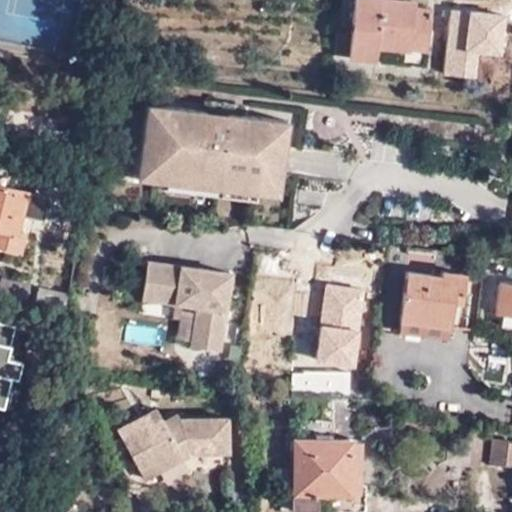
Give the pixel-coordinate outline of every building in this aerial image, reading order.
[(408,49),(408,46),(410,29),(425,30),(427,8),(412,6),(413,0),(408,0),(354,0),(349,57),(372,60),(375,46),(408,49)] [(410,29),(408,46),(424,47),(425,30),(410,29)] [(157,178),(157,184),(255,197),(256,189),(258,165),(280,168),(286,118),(246,113),(229,110),(230,102),(206,98),(204,107),(147,100),(141,151),(161,153),(157,178)] [(246,104),(230,102),(229,110),(246,113),(246,104)] [(138,174),(157,178),(161,153),(141,151),(138,174)] [(258,165),(256,189),(278,191),(280,168),(258,165)] [(17,232),(27,192),(0,186),(0,248),(23,254),(27,234),(17,232)] [(232,270),(148,259),(143,296),(199,303),(192,344),(221,349),(232,270)] [(408,272),(401,320),(449,326),(452,302),(459,303),(464,273),(441,271),(440,275),(408,272)] [(0,295),(28,302),(32,285),(0,278),(0,295)] [(511,282),(500,281),(495,313),(511,315),(511,282)] [(66,297),(39,288),(34,302),(62,311),(66,297)] [(449,326),(401,320),(399,332),(448,337),(449,326)] [(307,394),(308,348),(307,335),(295,336),(295,395),(307,394)] [(351,394),(351,388),(351,348),(308,348),(307,394),(322,394),(335,394),(351,394)] [(322,394),(322,428),(322,438),(333,438),(335,394),(322,394)] [(140,434),(165,420),(157,406),(118,427),(131,451),(145,443),(140,434)] [(188,443),(192,451),(230,451),(229,417),(181,418),(178,413),(165,420),(140,434),(145,443),(131,451),(140,468),(154,459),(160,469),(184,455),(180,448),(188,443)] [(360,438),(333,438),(322,438),(297,438),(296,489),(295,511),(365,510),(365,482),(359,481),(360,438)] [(511,440),(492,439),(488,461),(511,464),(511,440)] [(184,455),(192,451),(188,443),(180,448),(184,455)] [(145,477),(160,469),(154,459),(140,468),(145,477)] [(281,510),(295,511),(296,489),(281,489),(281,510)]
